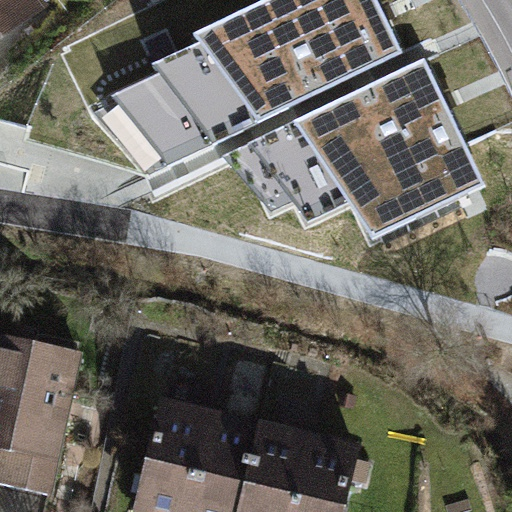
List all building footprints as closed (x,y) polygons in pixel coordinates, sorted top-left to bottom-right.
[(0,0),(0,37),(39,8),(32,0),(0,0)] [(376,0),(270,0),(237,15),(283,112),(403,56),(376,0)] [(176,67),(168,71),(205,149),(283,112),(237,15),(211,28),(216,37),(171,58),(176,67)] [(424,61),(313,115),(354,201),(373,240),(485,187),(424,61)] [(168,167),(205,149),(168,71),(131,88),(168,167)] [(309,222),(354,201),(313,115),(268,137),(309,222)] [(79,353),(0,335),(0,484),(48,495),(79,353)] [(139,511),(187,511),(211,417),(161,406),(136,511),(139,511)] [(238,511),(259,429),(211,417),(187,511),(238,511)] [(289,511),(307,441),(259,429),(238,511),(289,511)] [(341,511),(356,452),(307,441),(289,511),(341,511)]
